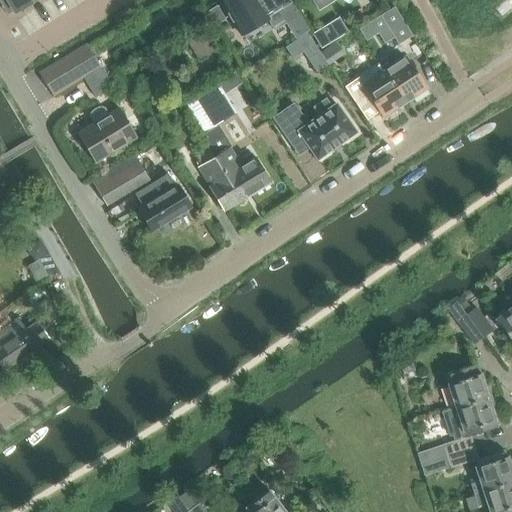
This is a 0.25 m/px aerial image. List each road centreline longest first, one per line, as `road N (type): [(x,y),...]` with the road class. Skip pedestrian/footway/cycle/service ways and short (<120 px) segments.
road 1 (residential): [(471,102),(170,315)]
road 2 (residential): [(170,315),(131,278),(5,66)]
road 3 (residential): [(0,430),(123,349)]
road 4 (residential): [(5,66),(114,0)]
